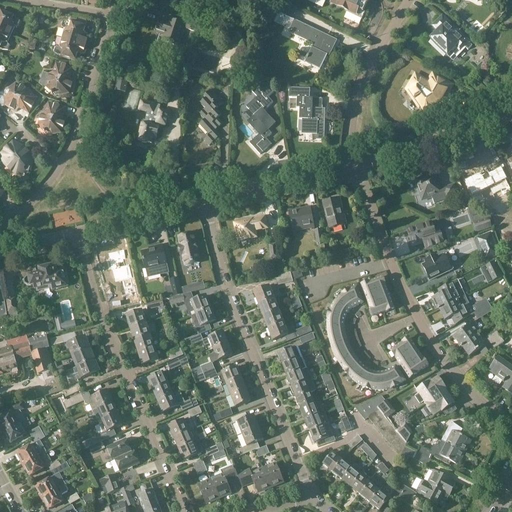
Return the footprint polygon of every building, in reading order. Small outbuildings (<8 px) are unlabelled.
[(324,0),(326,1),(326,0),(334,0),(332,5),(363,18),(370,0),(324,0)] [(446,0),(445,3),(456,9),(460,0),(446,0)] [(297,9),(282,2),(277,12),(292,20),(297,9)] [(191,4),(189,12),(200,15),(202,6),(191,4)] [(0,30),(11,36),(14,28),(14,27),(18,27),(20,22),(16,19),(16,18),(0,11),(0,30)] [(433,40),(448,54),(455,47),(458,49),(462,45),(465,48),(468,51),(472,46),(469,43),(443,18),(435,27),(440,32),(433,40)] [(184,26),(174,22),(173,25),(160,20),(155,33),(167,36),(164,43),(177,47),(184,26)] [(200,24),(188,20),(186,29),(197,33),(200,24)] [(337,41),(294,21),(289,33),(314,45),(305,63),(320,70),(329,52),(331,53),(337,41)] [(65,30),(62,39),(87,46),(90,38),(84,33),(85,27),(69,22),(63,22),(61,27),(65,30)] [(0,30),(0,50),(1,51),(7,51),(9,46),(7,44),(11,36),(0,30)] [(511,56),(511,59),(511,34),(505,33),(502,46),(511,48),(511,56)] [(55,47),(54,53),(58,56),(76,61),(77,55),(85,55),(87,46),(62,39),(60,47),(55,47)] [(70,80),(73,69),(56,64),(53,74),(49,75),(45,87),(55,97),(69,94),(72,82),(70,80)] [(223,74),(222,86),(232,87),(232,74),(223,74)] [(443,97),(444,95),(446,96),(447,95),(445,94),(450,87),(451,87),(452,85),(443,80),(442,80),(441,79),(441,78),(433,74),(428,83),(415,75),(409,85),(417,97),(413,99),(414,101),(416,100),(424,112),(426,111),(426,113),(432,109),(431,107),(440,102),(439,101),(440,100),(441,99),(442,98),(443,97)] [(183,91),(184,91),(185,78),(184,78),(184,77),(173,76),(172,90),(183,91)] [(242,77),(233,76),(233,90),(242,91),(242,77)] [(257,97),(246,107),(256,118),(250,123),(260,134),(250,144),(260,155),(271,145),(266,139),(271,134),(266,129),(272,123),(262,113),(273,103),(268,98),(273,93),(271,91),(275,88),(274,82),(268,80),(267,82),(268,84),(267,85),(263,82),(252,92),(257,97)] [(128,82),(117,81),(115,92),(126,93),(128,82)] [(472,87),(479,93),(484,87),(478,81),(472,87)] [(27,91),(16,85),(5,94),(5,107),(16,113),(19,110),(29,115),(37,100),(27,95),(27,91)] [(289,99),(297,99),(297,109),(300,110),(299,120),(302,120),(301,135),(316,136),(316,140),(324,141),(325,110),(312,109),(313,99),(310,99),(310,90),(296,89),(289,89),(289,99)] [(203,140),(209,147),(220,137),(215,131),(222,125),(217,119),(221,116),(216,111),(223,104),(211,90),(203,97),(205,99),(199,104),(204,110),(199,114),(204,120),(199,125),(208,136),(203,140)] [(169,113),(159,110),(160,106),(155,105),(155,104),(141,101),(139,110),(147,112),(145,121),(143,120),(138,141),(141,141),(143,143),(145,144),(147,143),(151,144),(153,138),(156,139),(159,125),(165,126),(167,120),(171,121),(172,114),(169,113)] [(42,115),(38,128),(47,137),(61,135),(65,123),(62,120),(65,110),(49,105),(46,115),(42,115)] [(21,151),(13,144),(0,157),(8,164),(7,168),(16,176),(29,172),(33,159),(24,150),(21,151)] [(471,196),(474,204),(482,200),(479,193),(488,188),(492,195),(500,191),(503,195),(511,190),(506,179),(507,179),(501,166),(489,172),(488,170),(481,173),(481,172),(464,181),(471,196)] [(434,204),(459,196),(454,185),(441,189),(436,174),(416,181),(422,201),(432,198),(434,204)] [(345,224),(339,199),(324,203),(330,228),(345,224)] [(293,232),(314,228),(310,208),(289,212),(293,232)] [(267,230),(265,218),(234,225),(236,234),(235,236),(236,239),(238,240),(238,242),(256,238),(255,233),(267,230)] [(473,224),(472,224),(476,234),(492,228),(488,219),(473,224)] [(412,249),(423,245),(425,252),(445,245),(439,229),(434,231),(431,221),(406,230),(412,249)] [(324,245),(321,230),(314,231),(317,247),(324,245)] [(177,250),(178,254),(179,254),(180,257),(181,257),(184,268),(201,264),(194,233),(177,237),(179,245),(177,246),(178,249),(177,250)] [(499,255),(491,233),(476,239),(485,261),(499,255)] [(278,259),(276,244),(269,245),(271,260),(278,259)] [(150,251),(142,253),(148,279),(169,275),(162,246),(149,249),(150,251)] [(126,260),(123,249),(103,254),(104,259),(102,259),(103,267),(105,267),(109,281),(116,280),(117,286),(124,284),(123,278),(131,276),(128,259),(126,260)] [(327,255),(329,262),(340,259),(338,252),(327,255)] [(425,264),(421,265),(429,282),(452,271),(452,270),(453,269),(446,255),(445,255),(444,255),(438,258),(437,256),(424,262),(425,264)] [(494,262),(485,267),(493,282),(502,277),(494,262)] [(27,286),(30,286),(31,287),(34,287),(34,290),(36,290),(37,293),(67,285),(64,269),(58,270),(57,265),(38,269),(39,271),(30,273),(31,276),(28,276),(28,277),(26,279),(24,281),(25,284),(27,286)] [(481,274),(478,268),(462,276),(465,281),(481,274)] [(303,278),(300,271),(292,273),(295,281),(303,278)] [(276,279),(278,286),(293,283),(290,272),(280,275),(281,278),(276,279)] [(173,296),(173,297),(182,295),(181,289),(178,278),(169,280),(170,286),(164,288),(166,297),(173,296)] [(382,278),(361,286),(373,317),(394,309),(382,278)] [(195,285),(181,289),(182,295),(196,292),(195,285)] [(254,293),(259,306),(275,300),(272,293),(276,292),(274,286),(254,293)] [(349,291),(345,293),(354,308),(358,306),(361,304),(363,303),(362,302),(362,300),(357,287),(354,289),(349,291)] [(439,309),(458,300),(455,294),(458,292),(456,287),(433,298),(438,310),(439,309)] [(338,298),(336,301),(348,312),(351,310),(354,308),(345,293),(342,295),(338,298)] [(142,304),(140,295),(122,299),(124,309),(142,304)] [(186,302),(184,296),(169,300),(170,306),(186,302)] [(193,309),(195,315),(211,309),(206,296),(190,302),(191,303),(186,305),(188,311),(193,309)] [(471,308),(475,314),(490,305),(493,303),(490,298),(486,300),(486,299),(471,308)] [(18,311),(16,299),(6,300),(8,313),(9,319),(18,318),(17,312),(18,311)] [(259,306),(264,317),(279,311),(275,300),(259,306)] [(461,306),(458,300),(439,309),(440,310),(441,310),(446,321),(467,310),(464,304),(461,306)] [(163,307),(162,301),(147,304),(148,311),(163,307)] [(333,304),(330,311),(345,319),(347,316),(348,312),(336,301),(333,304)] [(493,310),(490,305),(475,314),(478,320),(493,310)] [(198,322),(193,324),(196,329),(200,327),(201,328),(217,322),(211,309),(195,315),(198,322)] [(126,317),(130,330),(146,324),(144,318),(148,317),(146,311),(126,317)] [(279,311),(264,317),(268,329),(284,323),(279,311)] [(327,323),(327,326),(344,326),(344,323),(345,319),(330,311),(328,314),(327,318),(327,323)] [(58,333),(64,331),(62,325),(61,317),(55,319),(58,333)] [(461,348),(462,347),(479,335),(475,329),(478,327),(474,322),(453,337),(461,348)] [(48,323),(45,328),(50,332),(53,326),(48,323)] [(286,329),(284,323),(268,329),(273,341),(286,336),(288,342),(297,338),(312,332),(310,326),(293,333),(290,327),(286,329)] [(146,324),(130,330),(134,342),(150,336),(146,324)] [(344,326),(327,326),(327,330),(328,338),(330,343),(331,347),(347,341),(345,334),(344,329),(344,326)] [(463,347),(471,357),(482,349),(486,355),(504,343),(496,332),(487,339),(486,338),(482,340),(479,335),(462,347),(463,348),(463,347)] [(194,338),(189,340),(192,346),(203,342),(205,347),(211,344),(213,350),(228,344),(223,333),(203,341),(201,336),(194,338)] [(315,340),(312,334),(300,339),(302,345),(315,340)] [(7,343),(9,349),(11,356),(45,346),(46,349),(49,348),(46,336),(28,340),(29,343),(27,343),(25,337),(7,343)] [(134,342),(138,354),(154,349),(150,336),(134,342)] [(62,337),(51,340),(52,347),(64,344),(62,337)] [(86,338),(65,346),(67,351),(70,350),(73,356),(90,349),(86,338)] [(428,366),(409,339),(391,351),(409,379),(428,366)] [(347,341),(331,347),(334,355),(340,365),(354,355),(352,352),(350,348),(347,341)] [(192,371),(194,378),(214,370),(212,364),(232,355),(228,344),(213,350),(216,355),(208,358),(211,363),(192,371)] [(0,373),(5,372),(7,374),(11,372),(12,371),(18,369),(15,361),(33,356),(38,375),(54,371),(48,349),(46,350),(46,349),(45,346),(11,356),(9,349),(0,351),(0,373)] [(278,355),(283,366),(297,360),(303,358),(298,346),(293,349),(278,355)] [(95,361),(90,349),(73,356),(77,368),(95,361)] [(154,349),(138,354),(142,366),(158,361),(154,349)] [(168,355),(171,361),(183,356),(180,349),(168,355)] [(354,355),(340,365),(346,374),(359,363),(357,359),(355,356),(354,355)] [(511,367),(498,357),(488,372),(505,384),(502,388),(511,395),(511,367)] [(297,360),(283,366),(288,377),(302,372),(308,369),(303,358),(297,360)] [(181,366),(178,360),(167,365),(170,371),(181,366)] [(77,381),(99,373),(95,361),(77,368),(80,374),(75,376),(77,381)] [(359,363),(346,374),(355,382),(365,369),(365,368),(362,366),(359,363)] [(65,373),(62,366),(56,369),(59,376),(65,373)] [(194,378),(197,384),(209,379),(211,382),(212,383),(218,380),(221,387),(222,387),(226,385),(242,379),(237,367),(217,375),(214,370),(194,378)] [(391,370),(387,372),(394,387),(397,386),(405,381),(396,367),(393,369),(391,370)] [(302,372),(288,377),(292,388),(312,380),(308,369),(302,372)] [(365,369),(355,382),(367,390),(372,373),(369,371),(366,369),(365,369)] [(149,380),(153,392),(168,385),(165,380),(170,377),(168,372),(149,380)] [(384,373),(380,374),(381,391),(391,389),(394,387),(387,372),(384,373)] [(325,388),(327,387),(333,384),(331,379),(329,373),(321,377),(325,388)] [(372,373),(367,390),(376,391),(381,391),(380,374),(376,373),(372,373)] [(63,392),(58,378),(45,382),(50,396),(63,392)] [(424,402),(425,404),(445,391),(437,378),(417,392),(419,395),(415,397),(420,404),(424,402)] [(226,385),(231,396),(246,390),(242,379),(226,385)] [(292,388),(297,399),(311,393),(316,391),(312,380),(292,388)] [(78,385),(63,392),(65,398),(81,391),(78,385)] [(168,385),(153,392),(158,403),(173,397),(172,396),(168,385)] [(251,402),(246,390),(231,396),(236,408),(251,402)] [(432,414),(434,417),(442,411),(445,417),(451,415),(457,411),(453,404),(454,403),(445,391),(425,404),(427,407),(423,410),(428,417),(432,414)] [(64,403),(67,409),(84,402),(85,405),(87,406),(89,405),(92,412),(112,403),(107,392),(91,399),(88,392),(64,403)] [(184,404),(190,401),(185,403),(180,393),(179,393),(172,396),(173,397),(158,403),(163,414),(180,407),(182,412),(187,410),(184,404)] [(311,393),(297,399),(301,410),(316,404),(311,393)] [(382,397),(355,409),(365,421),(368,419),(368,418),(379,409),(378,408),(385,402),(382,397)] [(184,404),(187,410),(198,405),(195,399),(190,401),(184,404)] [(378,408),(379,409),(383,414),(385,417),(386,418),(387,419),(395,412),(386,401),(385,402),(378,408)] [(302,411),(306,422),(325,415),(325,414),(321,402),(316,404),(301,410),(302,411)] [(95,416),(98,423),(117,415),(112,403),(92,412),(86,414),(88,419),(95,416)] [(0,430),(2,434),(5,432),(17,426),(17,425),(25,420),(20,412),(24,410),(23,404),(12,407),(13,413),(10,414),(0,420),(0,430)] [(202,414),(199,407),(188,412),(191,419),(202,414)] [(219,414),(214,416),(216,422),(222,420),(233,416),(230,409),(219,414)] [(368,418),(368,419),(371,423),(383,414),(379,409),(368,418)] [(233,426),(238,424),(243,435),(260,428),(255,417),(248,419),(246,413),(231,419),(233,426)] [(383,414),(371,423),(375,428),(386,418),(385,417),(383,414)] [(117,415),(98,423),(103,435),(122,427),(117,415)] [(325,415),(306,422),(311,433),(325,427),(329,425),(325,415)] [(352,431),(347,417),(340,420),(346,433),(352,431)] [(386,418),(375,428),(379,432),(389,423),(386,420),(387,419),(386,418)] [(26,435),(23,430),(31,426),(27,419),(25,420),(17,425),(17,426),(5,432),(12,444),(26,435)] [(170,427),(174,439),(189,433),(188,432),(193,430),(189,419),(170,427)] [(389,423),(379,432),(383,437),(393,428),(389,423)] [(438,430),(435,423),(424,427),(426,434),(438,430)] [(405,424),(396,431),(397,432),(401,437),(404,441),(407,445),(413,434),(405,424)] [(325,428),(325,427),(311,433),(315,444),(330,438),(325,428)] [(29,434),(32,439),(42,433),(39,428),(29,434)] [(64,430),(66,436),(72,433),(69,428),(64,430)] [(265,440),(260,428),(243,435),(247,447),(239,451),(242,457),(255,451),(261,449),(258,443),(265,440)] [(383,437),(386,441),(387,441),(397,432),(396,431),(393,428),(383,437)] [(451,431),(448,436),(450,437),(446,444),(465,453),(471,441),(451,431)] [(387,441),(386,441),(390,446),(401,437),(397,432),(387,441)] [(35,444),(40,441),(45,438),(42,433),(32,439),(35,444)] [(189,433),(174,439),(179,450),(193,444),(193,443),(189,433)] [(85,450),(89,448),(101,443),(98,436),(83,443),(85,450)] [(362,441),(358,436),(348,445),(352,450),(362,441)] [(401,437),(390,446),(394,450),(404,441),(401,437)] [(112,462),(115,461),(131,453),(131,452),(126,440),(106,449),(112,462)] [(40,441),(35,444),(17,454),(24,466),(46,453),(46,452),(40,441)] [(184,462),(204,453),(198,441),(193,443),(193,444),(179,450),(184,462)] [(394,450),(400,458),(407,445),(404,441),(394,450)] [(465,453),(446,444),(442,441),(438,449),(441,450),(438,455),(458,465),(465,453)] [(102,443),(101,443),(89,448),(92,455),(105,449),(102,443)] [(361,449),(364,453),(369,449),(366,445),(361,449)] [(219,453),(216,446),(205,451),(208,458),(219,453)] [(267,446),(261,449),(255,451),(258,459),(270,454),(267,446)] [(417,454),(430,461),(434,455),(420,447),(417,454)] [(368,457),(373,453),(369,449),(364,453),(368,457)] [(120,473),(139,464),(133,451),(131,452),(131,453),(115,461),(120,473)] [(46,453),(24,466),(30,477),(45,469),(48,467),(51,472),(61,466),(58,461),(53,464),(46,453)] [(324,464),(334,472),(343,461),(334,453),(324,464)] [(427,467),(430,461),(417,454),(414,460),(427,467)] [(207,472),(203,461),(193,465),(197,476),(207,472)] [(343,461),(334,472),(343,479),(352,468),(343,461)] [(36,487),(43,499),(66,486),(59,475),(64,472),(64,471),(67,470),(64,464),(61,466),(51,472),(54,477),(36,487)] [(276,464),(265,469),(272,487),(284,482),(276,464)] [(377,468),(381,472),(386,468),(382,464),(377,468)] [(224,475),(211,480),(219,499),(231,494),(227,482),(238,477),(239,477),(238,475),(234,465),(222,470),(224,475)] [(343,480),(352,488),(362,476),(361,476),(364,472),(355,465),(352,468),(343,479),(343,480)] [(386,468),(381,472),(384,476),(389,472),(386,468)] [(252,474),(250,470),(238,475),(239,477),(238,477),(242,486),(254,481),(259,493),(272,487),(265,469),(252,474)] [(435,471),(428,483),(444,492),(450,495),(451,492),(456,484),(450,480),(451,479),(435,471)] [(385,481),(392,475),(389,472),(384,476),(382,477),(385,481)] [(99,481),(102,488),(108,486),(109,489),(111,494),(120,490),(114,475),(99,481)] [(362,476),(352,488),(362,495),(371,484),(362,476)] [(199,485),(207,504),(219,499),(211,480),(199,485)] [(428,483),(426,482),(425,482),(423,481),(417,492),(420,493),(425,496),(425,498),(438,504),(441,498),(447,501),(450,495),(444,492),(428,483)] [(380,492),(371,484),(362,495),(371,503),(380,492)] [(64,502),(61,497),(68,493),(68,491),(66,486),(43,499),(49,510),(64,502)] [(108,495),(111,494),(109,489),(108,486),(104,487),(105,488),(102,489),(104,495),(107,494),(108,495)] [(400,492),(402,494),(413,500),(416,494),(404,486),(400,492)] [(132,499),(127,488),(121,490),(127,508),(134,505),(136,504),(134,498),(132,499)] [(395,504),(402,494),(396,490),(390,498),(392,499),(390,501),(395,504)] [(146,511),(160,511),(152,491),(140,496),(146,511)] [(371,503),(380,511),(390,499),(380,492),(371,503)] [(67,500),(70,505),(80,500),(77,494),(67,500)] [(399,500),(409,506),(413,500),(402,494),(399,500)] [(73,510),(83,505),(80,500),(70,505),(73,510)]
